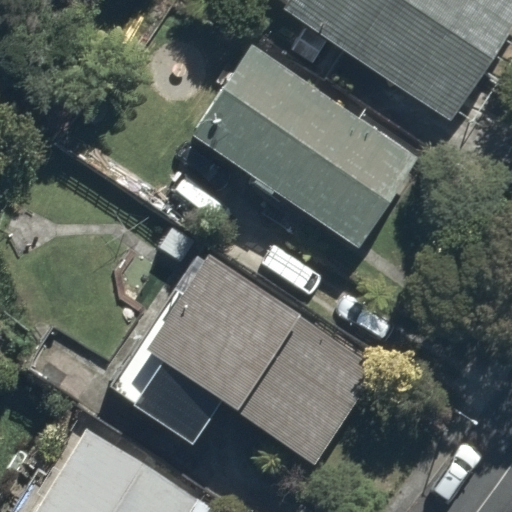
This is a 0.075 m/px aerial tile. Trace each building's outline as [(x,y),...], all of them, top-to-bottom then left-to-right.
[(511,24),(511,0),(270,0),(266,7),(452,122),(511,24)] [(247,37),(181,131),(347,247),(413,153),(247,37)] [(129,344),(307,466),(353,399),(338,389),(362,355),(198,243),(129,344)] [(97,363),(42,329),(20,366),(75,399),(97,363)] [(120,351),(96,385),(184,446),(208,411),(120,351)] [(27,511),(220,511),(83,424),(27,511)]
